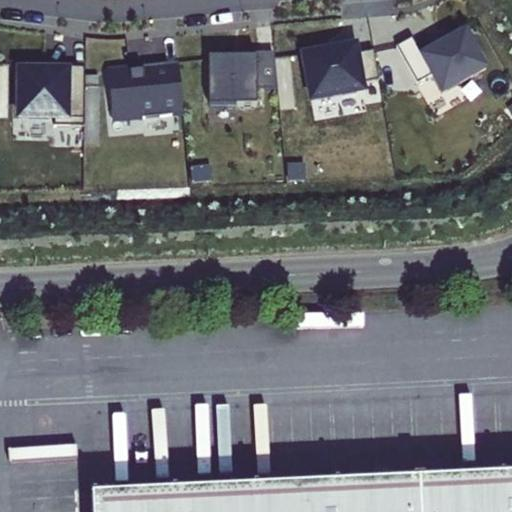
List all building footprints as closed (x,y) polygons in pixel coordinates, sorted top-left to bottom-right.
[(422,57),(412,39),(397,48),(418,85),(432,77),(443,95),(487,70),(466,33),(422,57)] [(328,53),(327,51),(304,55),(312,102),(364,92),(362,85),(380,82),(374,52),(357,56),(356,48),(328,53)] [(275,59),(209,59),(209,107),(257,107),(258,91),(278,91),(275,59)] [(131,73),(131,72),(108,74),(113,119),(143,116),(143,119),(173,116),(172,113),(183,112),(179,63),(143,67),(144,72),(131,73)] [(46,66),(20,65),(19,119),(54,120),(54,127),(84,128),(85,69),(67,69),(66,73),(46,72),(46,66)] [(511,511),(511,477),(91,499),(91,511),(511,511)]
